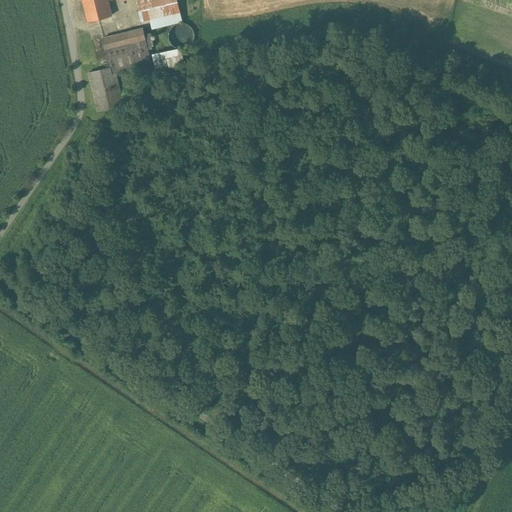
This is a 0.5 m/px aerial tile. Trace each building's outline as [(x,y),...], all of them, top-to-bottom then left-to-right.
[(83,0),(89,21),(111,15),(107,0),(83,0)] [(143,28),(144,31),(181,22),(176,0),(148,0),(137,3),(143,28)] [(171,30),(170,32),(169,34),(169,36),(169,38),(170,40),(171,42),(172,43),(173,45),(175,46),(176,47),(178,48),(180,48),(182,48),(184,48),(186,48),(188,47),(190,45),(191,44),(192,42),(193,40),(194,38),(194,36),(194,34),(194,32),(193,30),(192,29),(190,27),(189,26),(187,25),(185,24),(183,24),(181,24),(179,24),(177,24),(175,25),(174,27),(172,28),(171,30)] [(143,28),(103,38),(110,67),(111,73),(115,72),(152,63),(144,31),(143,28)] [(154,55),(156,70),(183,64),(181,50),(154,55)] [(122,105),(115,72),(111,73),(110,67),(90,72),(99,110),(122,105)]
